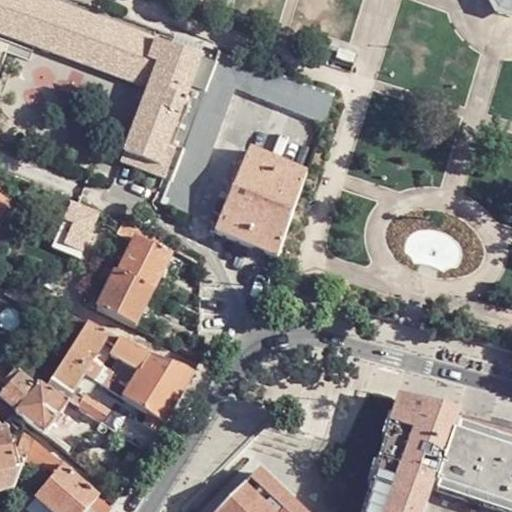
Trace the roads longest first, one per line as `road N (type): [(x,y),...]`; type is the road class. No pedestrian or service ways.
road 1 (tertiary): [(511,390),(291,332),(259,341)]
road 2 (residential): [(259,341),(197,241),(83,192)]
road 3 (tertiary): [(259,341),(148,511)]
road 4 (unknown): [(142,511),(0,416)]
